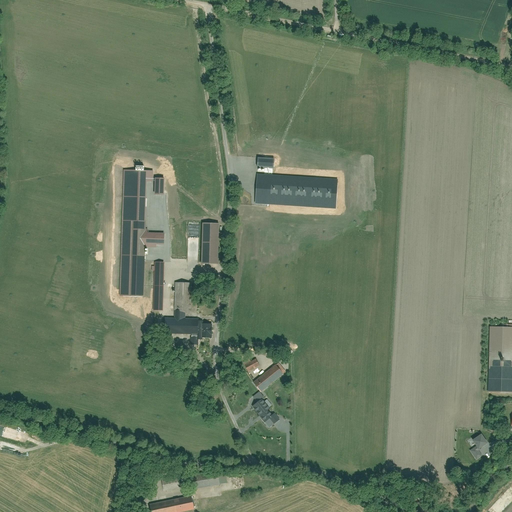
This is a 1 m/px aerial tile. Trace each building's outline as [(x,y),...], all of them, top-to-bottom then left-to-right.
[(267,176),(266,205),(335,209),(337,180),(267,176)] [(144,220),(130,220),(128,296),(142,296),(144,220)] [(217,223),(200,223),(199,263),(216,264),(217,223)] [(163,262),(153,262),(152,310),(162,311),(163,262)] [(190,312),(191,283),(175,283),(174,311),(183,311),(190,312)] [(174,318),(165,318),(164,333),(196,333),(196,320),(196,319),(183,318),(174,318)] [(197,338),(211,338),(212,323),(202,323),(202,320),(196,320),(196,333),(196,338),(197,338)] [(511,327),(507,327),(489,327),(488,392),(511,391),(511,327)] [(242,362),(247,371),(259,365),(255,358),(250,361),(248,359),(242,362)] [(277,363),(252,383),(259,392),(284,372),(277,363)] [(262,399),(252,406),(263,422),(268,419),(271,424),(278,419),(273,412),(270,415),(267,410),(269,409),(262,399)] [(479,449),(487,443),(481,435),(473,440),(477,446),(479,449)] [(479,449),(477,446),(471,451),(476,459),(481,456),(478,450),(479,449)] [(219,475),(196,479),(197,486),(220,483),(219,475)] [(160,483),(161,490),(182,486),(181,479),(160,483)] [(193,494),(153,503),(155,511),(164,510),(164,511),(176,511),(196,508),(193,494)]
